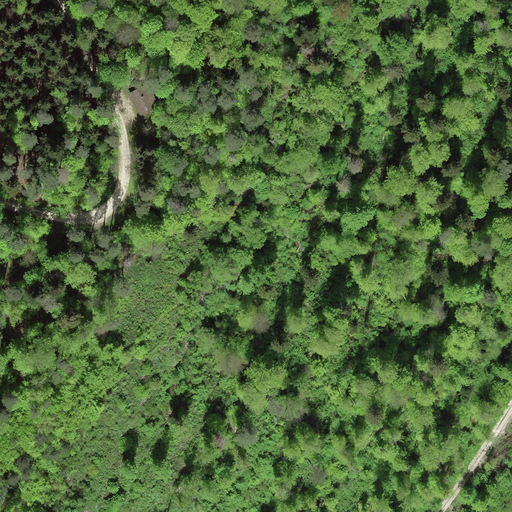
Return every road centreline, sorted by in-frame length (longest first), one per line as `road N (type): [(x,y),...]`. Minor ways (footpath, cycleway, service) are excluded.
road 1 (track): [(117,201),(120,129),(55,0)]
road 2 (track): [(437,511),(511,405)]
road 3 (track): [(117,201),(90,218),(0,203)]
